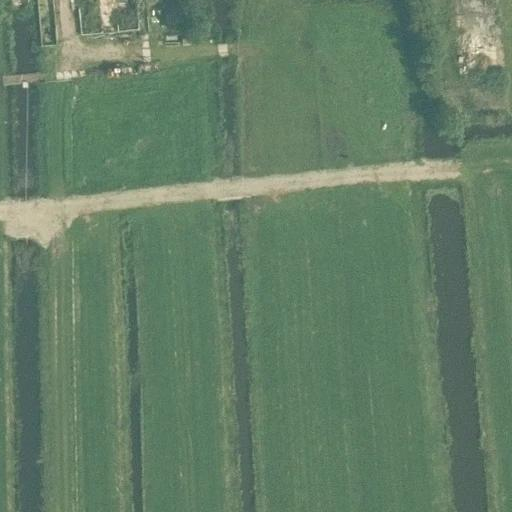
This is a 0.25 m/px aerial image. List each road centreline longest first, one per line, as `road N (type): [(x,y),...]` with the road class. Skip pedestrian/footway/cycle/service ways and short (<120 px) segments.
road 1 (track): [(511,168),(402,179),(279,58),(251,50),(76,59)]
road 2 (track): [(64,511),(55,75),(76,59)]
